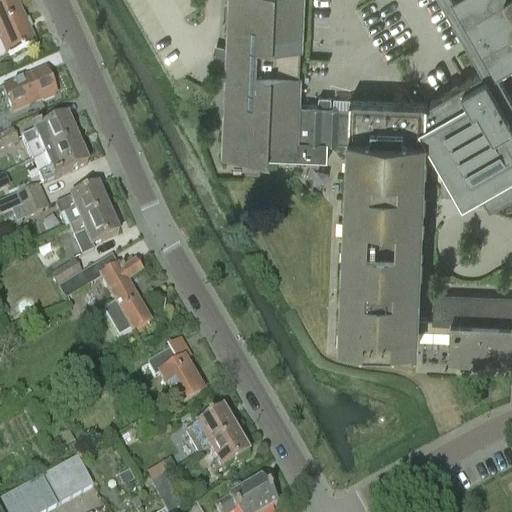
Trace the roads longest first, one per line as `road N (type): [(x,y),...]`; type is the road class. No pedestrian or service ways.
road 1 (residential): [(327,511),(162,235),(57,0)]
road 2 (residential): [(341,511),(511,423)]
